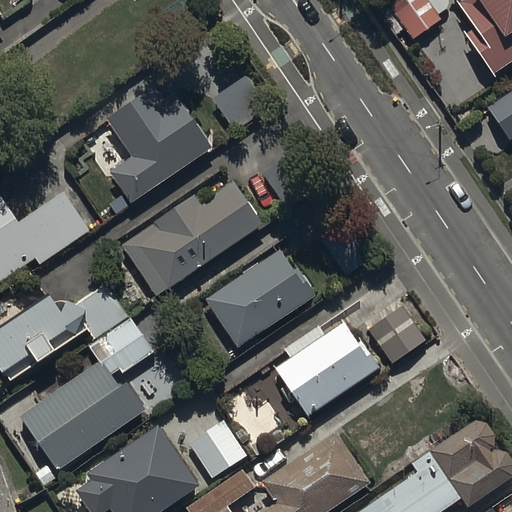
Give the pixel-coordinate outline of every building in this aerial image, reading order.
[(414,43),(416,42),(441,26),(437,18),(448,12),(449,1),(448,0),(393,0),(388,4),(414,43)] [(511,0),(456,0),(460,5),(458,7),(476,33),(466,40),(493,79),(511,65),(511,0)] [(245,80),(213,103),(236,136),(268,113),(245,80)] [(164,87),(109,126),(134,162),(110,178),(131,208),(210,153),(164,87)] [(511,90),(488,107),(510,140),(511,138),(511,90)] [(279,165),(263,176),(285,210),(302,200),(279,165)] [(194,199),(121,249),(156,301),(262,229),(233,187),(201,209),(194,199)] [(0,284),(34,262),(39,269),(90,235),(64,197),(19,228),(0,201),(0,200),(0,284)] [(347,229),(323,245),(346,279),(370,263),(347,229)] [(279,254),(205,304),(238,353),(315,300),(296,271),(292,274),(279,254)] [(52,306),(0,340),(0,378),(3,376),(10,386),(35,369),(37,372),(56,360),(53,357),(87,334),(94,344),(128,321),(105,286),(59,316),(52,306)] [(403,309),(369,332),(393,368),(427,345),(403,309)] [(122,395),(110,378),(118,373),(122,378),(153,356),(130,322),(88,351),(98,366),(20,420),(59,476),(147,415),(129,390),(122,395)] [(290,361),(274,372),(308,422),(381,373),(360,341),(356,344),(345,326),(325,339),(319,330),(284,353),(290,361)] [(222,423),(189,446),(213,481),(247,458),(222,423)] [(416,475),(360,511),(448,511),(461,504),(466,511),(469,511),(511,483),(511,465),(505,456),(491,456),(495,454),(494,439),(486,428),(477,427),(412,469),(416,475)] [(87,508),(86,511),(168,511),(199,491),(157,431),(86,481),(90,487),(78,495),(87,508)] [(268,511),(332,511),(371,486),(337,436),(260,487),(275,508),(268,511)] [(14,511),(0,471),(0,511),(14,511)] [(242,472),(185,511),(229,511),(228,509),(255,491),(242,472)]
